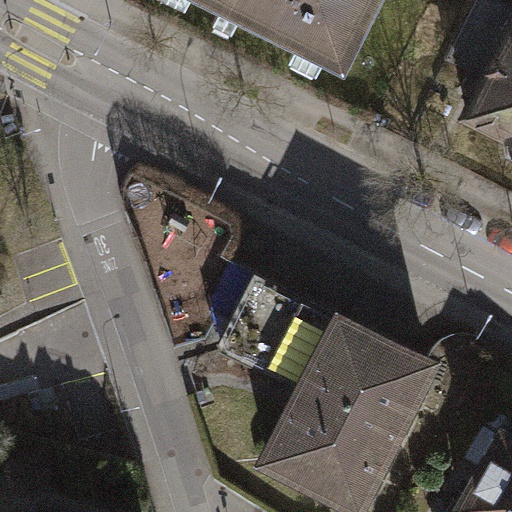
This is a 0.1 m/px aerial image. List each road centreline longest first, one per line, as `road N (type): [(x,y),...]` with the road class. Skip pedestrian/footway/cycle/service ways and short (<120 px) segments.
road 1 (tertiary): [(111,79),(511,290)]
road 2 (residential): [(111,79),(87,172),(193,507)]
road 3 (tertiary): [(0,19),(111,79)]
